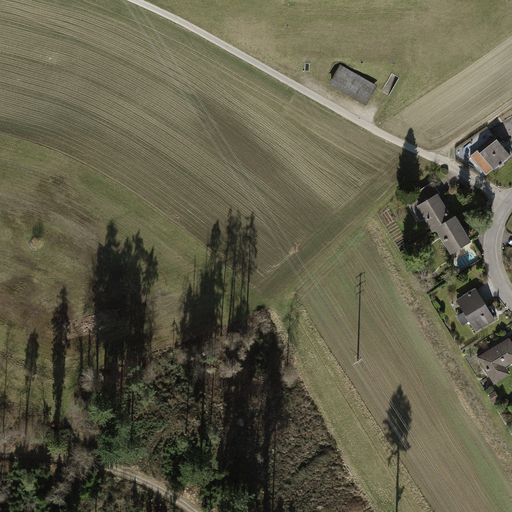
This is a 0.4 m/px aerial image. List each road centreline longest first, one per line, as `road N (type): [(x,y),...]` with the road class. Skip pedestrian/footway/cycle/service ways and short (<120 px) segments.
road 1 (track): [(508,200),(133,0)]
road 2 (track): [(196,511),(115,467),(0,450)]
